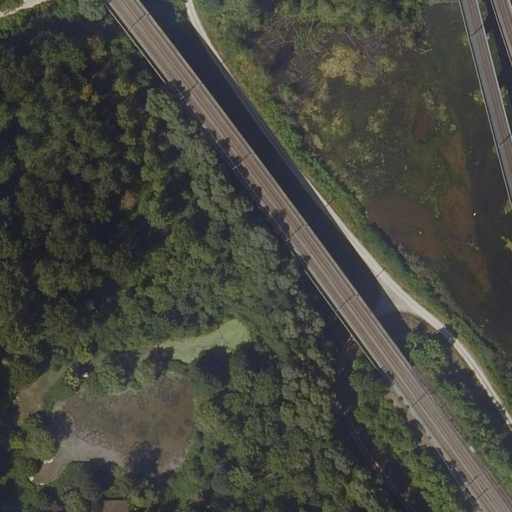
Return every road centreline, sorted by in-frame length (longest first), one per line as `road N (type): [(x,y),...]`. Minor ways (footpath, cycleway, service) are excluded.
road 1 (track): [(511,421),(457,337),(393,289),(295,171),(201,36),(189,0)]
road 2 (track): [(393,289),(339,378),(354,433),(408,511)]
